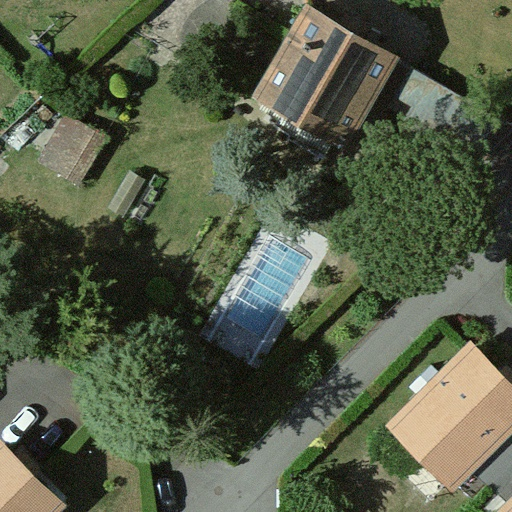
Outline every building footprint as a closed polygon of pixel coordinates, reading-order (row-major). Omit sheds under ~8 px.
[(392,46),(311,0),(297,0),(281,28),(247,89),(339,141),(392,46)] [(103,134),(65,112),(38,160),(77,182),(103,134)] [(469,466),(486,484),(511,457),(511,376),(469,334),(462,342),(384,418),(397,431),(450,485),(469,466)] [(0,442),(0,511),(66,511),(70,509),(41,479),(3,440),(0,442)] [(511,511),(511,457),(486,484),(502,499),(489,511),(511,511)]
